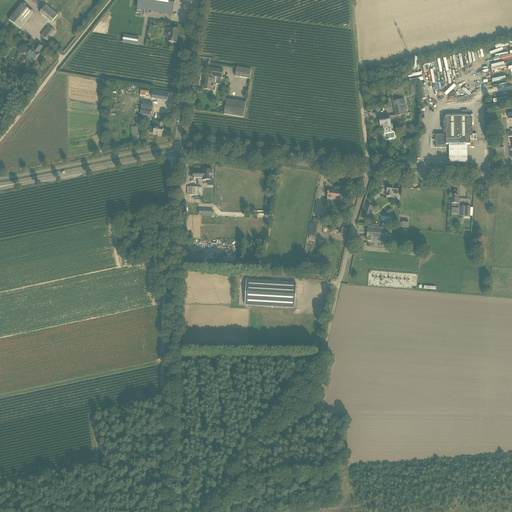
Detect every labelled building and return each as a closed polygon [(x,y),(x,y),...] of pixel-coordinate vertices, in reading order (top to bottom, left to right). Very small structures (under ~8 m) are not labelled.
[(148,3),(173,8),(174,0),(138,0),(137,9),(147,10),(148,3)] [(22,4),(9,20),(20,29),(33,13),(22,4)] [(46,5),(40,13),(52,23),(58,15),(46,5)] [(41,36),(49,42),(56,33),(49,27),(41,36)] [(176,43),(179,30),(170,28),(167,42),(170,42),(170,43),(173,44),(174,43),(176,43)] [(139,38),(124,36),(123,43),(138,45),(139,38)] [(44,48),(38,44),(33,49),(33,48),(33,49),(32,48),(29,51),(30,52),(27,55),(28,56),(27,57),(31,59),(31,58),(35,61),(40,54),(39,54),(44,48)] [(235,77),(250,79),(251,70),(236,67),(235,77)] [(206,79),(204,90),(215,91),(216,83),(214,83),(215,77),(217,77),(222,78),(223,71),(212,69),(211,76),(212,76),(211,79),(206,79)] [(169,93),(153,91),(152,98),(167,101),(169,93)] [(226,100),(224,115),(244,118),(246,103),(226,100)] [(392,102),(395,117),(407,114),(404,100),(392,102)] [(151,116),(153,105),(142,103),(140,115),(144,115),(151,116)] [(393,127),(392,123),(390,123),(389,116),(379,118),(379,119),(378,119),(378,120),(378,122),(379,122),(380,127),(383,126),(384,128),(383,129),(393,127)] [(435,135),(436,148),(446,148),(446,145),(448,145),(467,145),(470,144),(470,117),(445,117),(445,135),(435,135)] [(163,123),(158,123),(157,127),(155,127),(153,134),(157,134),(157,135),(162,136),(162,131),(162,129),(163,129),(163,128),(163,123)] [(467,145),(448,145),(449,162),(467,162),(467,145)] [(193,171),(193,179),(203,179),(203,180),(212,181),(212,177),(212,174),(212,170),(203,170),(203,171),(193,171)] [(397,194),(398,187),(387,186),(386,196),(394,197),(394,199),(398,199),(399,194),(397,194)] [(202,187),(187,187),(187,196),(202,196),(202,187)] [(342,201),(343,193),(334,192),(334,191),(328,190),(327,199),(342,201)] [(459,207),(459,204),(459,199),(458,199),(458,196),(452,195),(451,204),(452,204),(452,213),(454,214),(455,211),(460,211),(460,216),(465,216),(470,217),(471,207),(466,207),(459,207)] [(374,208),(365,205),(361,218),(370,221),(374,208)] [(318,224),(312,223),(309,236),(316,237),(318,224)] [(379,239),(379,242),(385,243),(386,240),(387,236),(390,236),(391,229),(368,226),(367,238),(368,238),(368,241),(372,241),(372,238),(374,239),(379,239)] [(414,247),(414,233),(402,233),(401,246),(414,247)] [(236,263),(236,252),(226,252),(226,254),(224,254),(224,256),(219,256),(219,263),(236,263)] [(202,255),(191,254),(186,254),(185,267),(201,268),(202,255)] [(296,283),(246,280),(245,305),(295,308),(296,283)]
